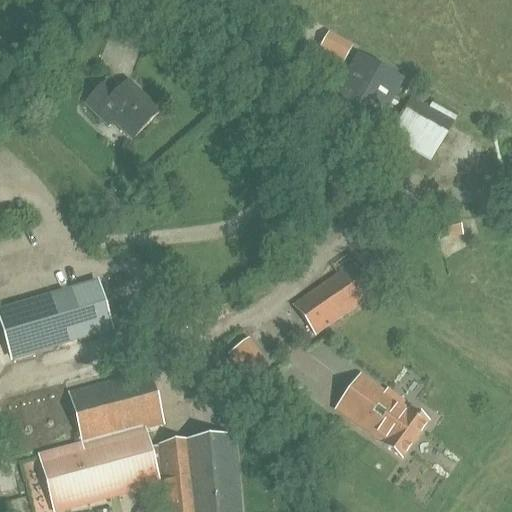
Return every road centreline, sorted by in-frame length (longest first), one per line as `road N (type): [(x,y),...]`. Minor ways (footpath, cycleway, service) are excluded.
road 1 (track): [(145,347),(163,374),(176,431),(205,424),(228,417),(236,381),(207,330)]
road 2 (unclassified): [(307,149),(238,75),(146,0)]
road 3 (residential): [(323,257),(239,318),(145,347)]
road 4 (track): [(145,347),(108,271),(0,303)]
road 5 (residential): [(0,386),(145,347)]
